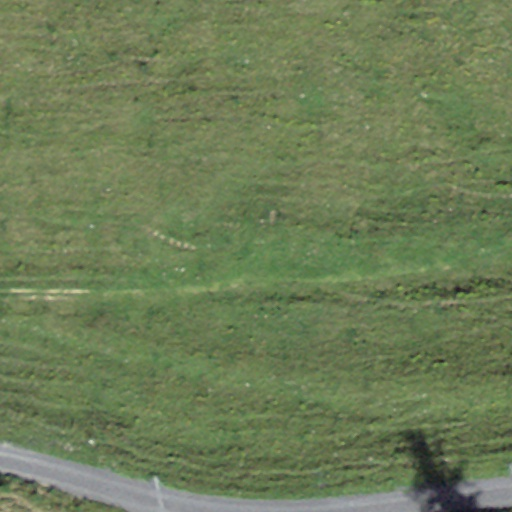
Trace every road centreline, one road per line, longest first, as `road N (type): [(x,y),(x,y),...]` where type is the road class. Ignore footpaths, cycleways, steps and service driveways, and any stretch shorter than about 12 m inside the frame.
road 1 (track): [(215,511),(0,461)]
road 2 (track): [(511,493),(364,511)]
